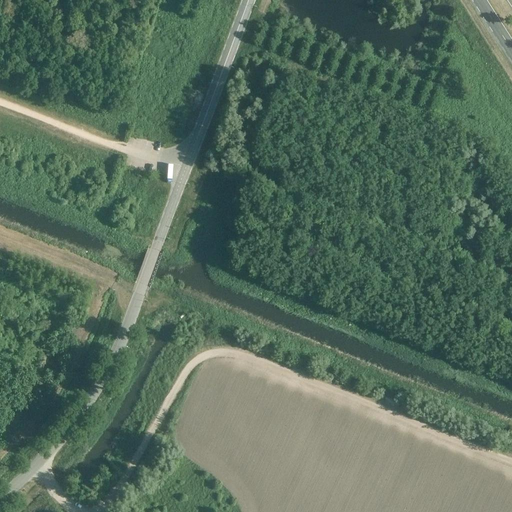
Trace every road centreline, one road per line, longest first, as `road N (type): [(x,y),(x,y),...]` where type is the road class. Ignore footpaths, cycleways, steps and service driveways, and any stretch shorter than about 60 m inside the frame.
road 1 (track): [(95,511),(184,372),(221,352),(511,462)]
road 2 (tertiary): [(0,500),(94,392),(185,170)]
road 3 (tertiary): [(185,170),(249,0)]
road 4 (track): [(123,149),(0,103)]
